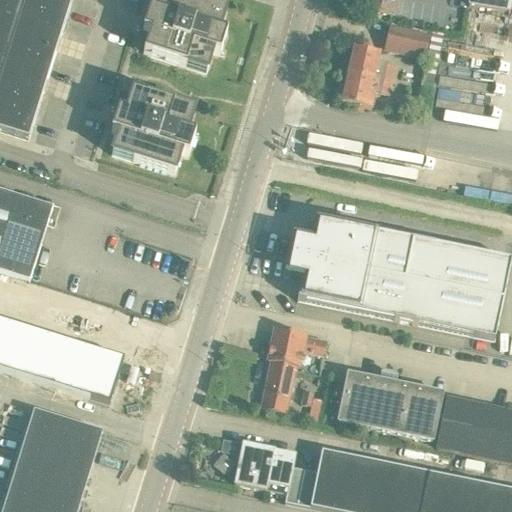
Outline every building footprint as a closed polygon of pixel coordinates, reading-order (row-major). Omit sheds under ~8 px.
[(1,0),(0,6),(0,50),(51,67),(72,0),(1,0)] [(149,12),(142,33),(136,31),(135,32),(142,34),(136,53),(137,53),(139,47),(145,49),(143,57),(206,77),(212,56),(223,59),(223,58),(220,57),(226,36),(219,34),(221,26),(225,14),(181,0),(160,0),(156,15),(149,12)] [(366,0),(364,12),(395,19),(398,0),(366,0)] [(468,8),(468,9),(508,15),(507,17),(509,17),(511,0),(470,0),(469,8),(468,8)] [(390,30),(384,53),(423,62),(429,39),(390,30)] [(432,35),(416,112),(428,115),(434,87),(432,86),(442,37),(432,35)] [(0,50),(0,133),(28,142),(51,67),(0,50)] [(353,51),(348,77),(382,84),(386,67),(377,65),(379,56),(353,51)] [(339,88),(336,103),(342,104),(341,106),(371,112),(374,96),(379,97),(382,84),(348,77),(345,89),(339,88)] [(468,80),(466,90),(458,88),(456,101),(502,110),(506,87),(468,80)] [(111,158),(174,178),(180,157),(188,159),(194,139),(197,140),(198,139),(187,135),(194,115),(131,95),(128,103),(122,101),(124,95),(123,95),(117,113),(111,111),(110,112),(117,115),(110,135),(117,137),(111,158)] [(0,275),(29,284),(46,229),(51,231),(57,212),(0,193),(0,275)] [(291,258),(290,261),(400,284),(408,243),(313,224),(309,246),(297,243),(294,258),(291,258)] [(408,243),(400,284),(502,305),(511,264),(408,243)] [(292,264),(289,279),(301,282),(297,304),(494,345),(502,305),(400,284),(290,261),(290,264),(292,264)] [(8,327),(0,352),(0,373),(13,378),(27,333),(26,333),(26,334),(14,330),(15,329),(8,327)] [(27,333),(13,378),(32,384),(46,339),(45,339),(45,340),(33,336),(34,335),(27,333)] [(268,363),(267,365),(271,365),(295,370),(299,371),(302,355),(321,359),(321,361),(322,361),(325,344),(324,344),(324,346),(305,342),(305,340),(274,333),(268,363)] [(46,339),(32,384),(51,390),(64,346),(52,342),(53,341),(46,339)] [(84,351),(64,345),(64,346),(51,390),(70,396),(84,351)] [(84,351),(70,396),(89,402),(103,357),(102,358),(91,354),(91,353),(84,351)] [(103,357),(89,402),(109,408),(123,363),(119,362),(119,363),(107,360),(108,358),(104,357),(103,357)] [(271,365),(261,412),(285,417),(292,386),(295,370),(271,365)] [(347,378),(338,425),(431,445),(441,398),(395,388),(396,381),(397,380),(396,379),(394,378),(392,377),(389,376),(387,376),(385,376),(382,376),(380,376),(380,378),(379,385),(347,378)] [(304,395),(301,408),(310,410),(312,397),(304,395)] [(511,414),(446,400),(436,451),(451,455),(511,467),(511,414)] [(78,511),(79,507),(87,483),(94,459),(102,436),(65,425),(33,414),(26,435),(18,462),(11,484),(4,508),(2,511),(78,511)] [(237,475),(234,488),(286,499),(294,459),(273,455),(273,454),(242,448),(237,472),(236,472),(235,475),(237,475)] [(511,511),(511,495),(321,456),(309,511),(310,511),(511,511)]
